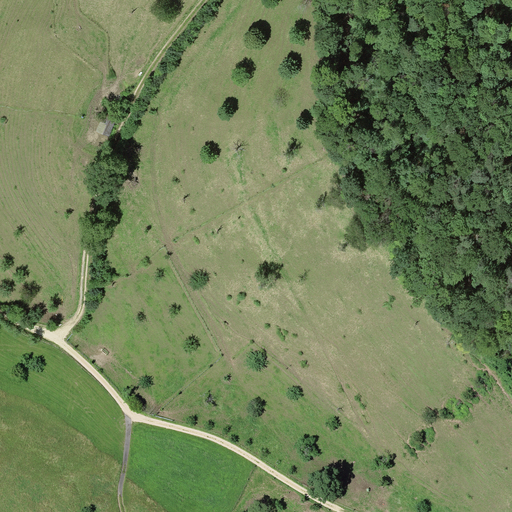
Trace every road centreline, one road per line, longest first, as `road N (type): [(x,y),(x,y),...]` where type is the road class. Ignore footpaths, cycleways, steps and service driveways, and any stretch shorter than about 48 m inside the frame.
road 1 (track): [(56,339),(81,306),(92,209),(127,117),(152,67),(205,0)]
road 2 (track): [(352,0),(351,91),(362,134),(430,225),(511,298)]
road 3 (track): [(345,511),(232,446),(128,414),(56,339)]
